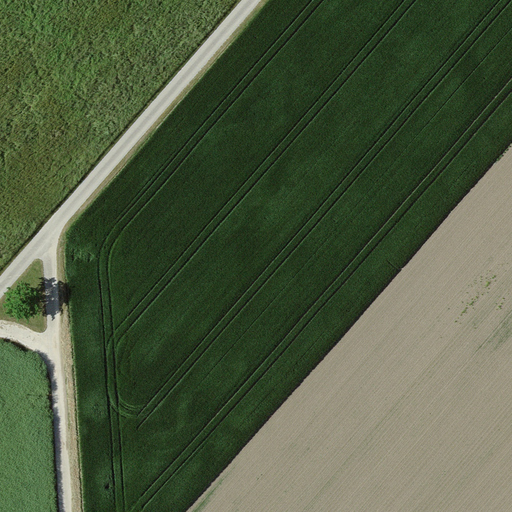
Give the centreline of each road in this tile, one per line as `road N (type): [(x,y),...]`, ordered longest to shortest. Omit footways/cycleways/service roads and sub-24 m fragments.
road 1 (track): [(250,0),(0,287)]
road 2 (track): [(48,231),(65,511)]
